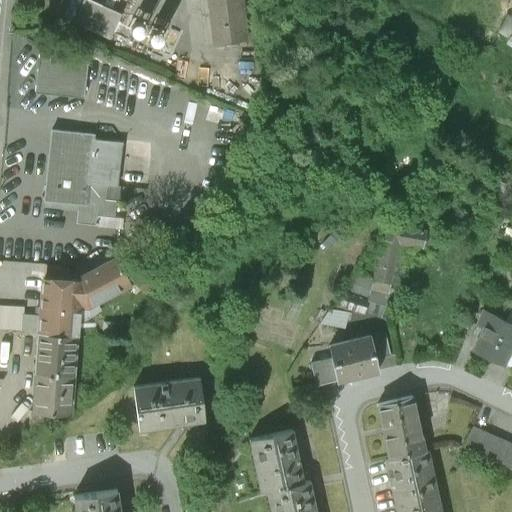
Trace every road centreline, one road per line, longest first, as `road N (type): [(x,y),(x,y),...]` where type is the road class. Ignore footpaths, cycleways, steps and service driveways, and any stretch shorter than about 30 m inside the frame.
road 1 (residential): [(359,511),(342,420),(362,386),(436,375),(511,409)]
road 2 (residential): [(0,485),(127,463),(154,473),(168,511)]
